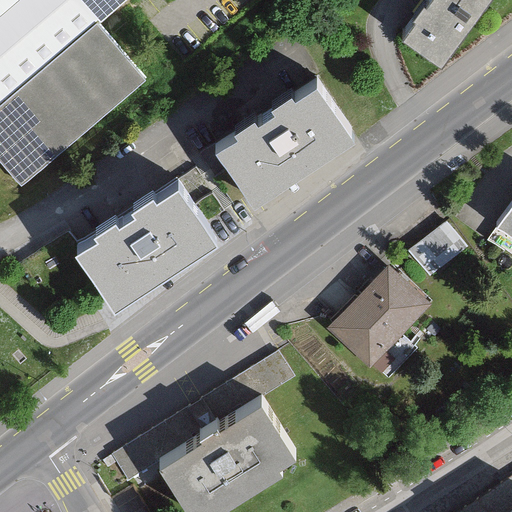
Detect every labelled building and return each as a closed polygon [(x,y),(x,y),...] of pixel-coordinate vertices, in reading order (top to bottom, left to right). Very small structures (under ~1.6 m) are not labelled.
[(0,0),(0,102),(99,19),(121,0),(0,0)] [(438,65),(481,0),(418,0),(394,36),(438,65)] [(99,19),(0,102),(0,158),(22,185),(149,79),(99,19)] [(327,74),(226,138),(263,196),(364,131),(327,74)] [(187,177),(86,242),(123,300),(224,235),(187,177)] [(511,207),(490,241),(511,255),(511,207)] [(394,261),(332,325),(373,365),(435,301),(394,261)] [(265,393),(164,457),(198,511),(205,511),(302,450),(265,393)] [(466,504),(454,511),(511,511),(511,473),(476,497),(466,504)]
